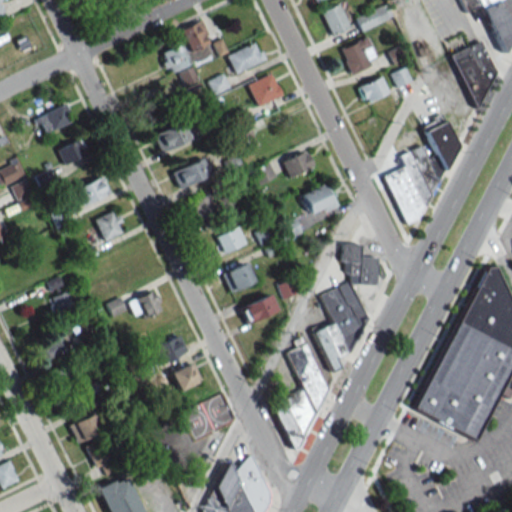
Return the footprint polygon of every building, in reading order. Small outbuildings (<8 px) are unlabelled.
[(475,0),(480,10),(497,2),(499,0),(475,0)] [(347,26),(335,3),(318,12),(330,35),(347,26)] [(382,20),(377,7),(353,17),(358,30),(382,20)] [(179,32),(191,53),(209,44),(197,23),(179,32)] [(348,73),(374,62),(363,37),(337,49),(348,73)] [(446,54),(466,97),(496,83),(476,40),(446,54)] [(262,58),(252,41),(223,56),(232,73),(262,58)] [(403,58),(398,46),(385,52),(390,64),(403,58)] [(387,73),(394,87),(409,80),(402,66),(387,73)] [(211,94),(227,87),(220,73),(205,80),(211,94)] [(254,105),(278,94),(269,73),(245,84),(254,105)] [(354,86),(361,102),(386,91),(378,75),(354,86)] [(62,103),(30,119),(33,125),(38,123),(43,132),(66,121),(63,114),(66,112),(62,103)] [(380,175),(402,223),(417,217),(453,146),(439,115),(418,124),(432,156),(424,159),(419,148),(416,146),(396,155),(401,165),(380,175)] [(187,138),(179,121),(150,135),(158,152),(187,138)] [(234,137),(240,152),(256,145),(249,130),(234,137)] [(54,148),(61,164),(84,152),(77,137),(54,148)] [(311,164),(303,149),(279,162),(287,177),(311,164)] [(12,156),(6,160),(7,163),(0,166),(0,182),(1,184),(21,174),(12,156)] [(169,172),(176,188),(208,173),(201,157),(169,172)] [(73,192),(68,195),(73,205),(78,202),(79,205),(107,191),(99,174),(70,188),(73,192)] [(20,180),(7,186),(14,200),(27,194),(20,180)] [(298,193),(308,215),(336,203),(327,181),(298,193)] [(188,202),(197,221),(228,208),(223,197),(210,203),(206,194),(188,202)] [(27,196),(14,203),(18,210),(31,204),(27,196)] [(60,205),(47,211),(55,227),(68,221),(60,205)] [(108,211),(91,219),(101,240),(118,232),(114,223),(119,221),(116,214),(111,217),(108,211)] [(298,234),(294,219),(279,223),(283,238),(298,234)] [(258,246),(273,239),(267,224),(251,232),(258,246)] [(215,235),(221,251),(243,244),(237,227),(215,235)] [(342,244),(360,244),(359,257),(377,258),(375,286),(349,284),(349,276),(344,271),(344,261),(341,261),(342,244)] [(218,272),(227,292),(251,281),(242,262),(218,272)] [(511,356),(511,311),(493,268),(487,266),(474,271),(413,413),(472,439),(492,391),(502,396),(506,394),(501,383),(511,356)] [(333,286),(345,280),(347,286),(364,319),(357,331),(346,308),(344,309),(333,286)] [(83,291),(89,305),(110,295),(104,282),(83,291)] [(315,295),(329,324),(344,354),(357,331),(346,308),(344,309),(333,286),(315,295)] [(48,297),(54,312),(71,304),(65,289),(48,297)] [(149,289),(124,301),(131,315),(138,312),(140,316),(157,308),(155,302),(157,301),(153,294),(151,295),(149,289)] [(237,305),(242,321),(273,312),(268,295),(237,305)] [(116,296),(103,303),(109,316),(123,309),(116,296)] [(333,359),(344,354),(329,324),(320,329),(333,359)] [(310,333),(328,373),(336,370),(331,360),(333,359),(320,329),(310,333)] [(174,335),(149,347),(157,363),(182,351),(174,335)] [(38,361),(68,350),(63,337),(33,347),(38,361)] [(283,354),(301,391),(313,416),(325,392),(302,345),(283,354)] [(79,378),(69,360),(48,372),(57,389),(79,378)] [(188,362),(167,373),(176,390),(197,379),(188,362)] [(300,441),(313,416),(301,391),(282,401),(300,441)] [(271,412),(291,454),(295,452),(300,441),(282,401),(280,397),(271,412)] [(72,440),(98,433),(92,415),(67,422),(72,440)] [(82,447),(92,468),(110,459),(99,439),(82,447)] [(200,511),(259,511),(267,497),(250,457),(229,466),(222,463),(199,509),(200,511)] [(0,462),(0,487),(15,480),(6,460),(0,462)] [(139,511),(122,477),(112,482),(111,480),(93,488),(105,511),(139,511)]
